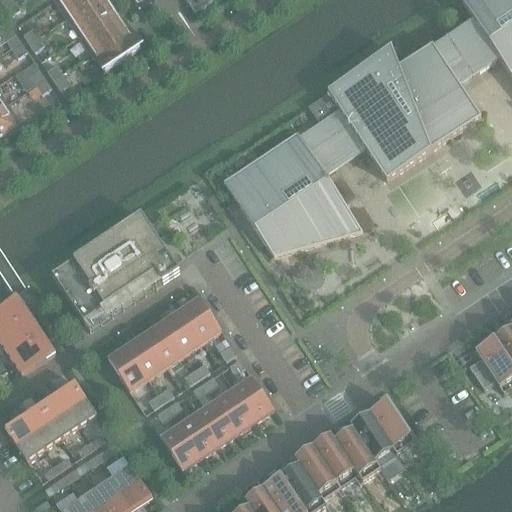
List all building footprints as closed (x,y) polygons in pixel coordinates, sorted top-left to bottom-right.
[(0,4),(5,12),(15,6),(11,0),(4,0),(0,3),(0,4)] [(69,22),(101,0),(62,0),(57,4),(69,22)] [(81,40),(116,16),(105,0),(101,0),(69,22),(81,40)] [(213,5),(209,0),(183,0),(195,17),(213,5)] [(482,123),(460,90),(499,63),(511,82),(511,0),(473,0),(463,7),(475,26),(435,53),(433,50),(399,72),(392,54),(328,97),(340,115),(300,142),(297,137),(224,186),(274,263),(363,236),(325,179),(365,152),(387,186),(482,123)] [(21,14),(15,6),(5,12),(11,21),(21,14)] [(93,58),(128,34),(116,16),(81,40),(93,58)] [(39,42),(33,33),(24,40),(29,48),(39,42)] [(106,76),(141,53),(128,34),(93,58),(106,76)] [(22,48),(16,39),(7,46),(13,54),(22,48)] [(35,57),(45,51),(39,42),(29,48),(35,57)] [(18,63),(28,57),(22,48),(13,54),(18,63)] [(64,79),(57,69),(47,75),(54,86),(64,79)] [(37,91),(46,84),(40,76),(31,82),(37,91)] [(70,89),(64,79),(54,86),(61,95),(70,89)] [(42,99),(52,93),(46,84),(37,91),(42,99)] [(6,138),(18,130),(6,111),(0,114),(0,146),(8,141),(6,138)] [(142,220),(52,280),(84,327),(157,278),(164,288),(180,277),(174,267),(142,220)] [(331,293),(322,299),(325,304),(334,298),(331,293)] [(18,303),(0,314),(0,342),(31,322),(18,303)] [(200,304),(181,316),(203,349),(222,337),(200,304)] [(181,316),(163,328),(185,361),(203,349),(181,316)] [(31,322),(0,342),(0,347),(10,362),(43,340),(31,322)] [(163,328),(145,340),(167,373),(185,361),(163,328)] [(511,331),(495,343),(511,369),(511,331)] [(43,340),(10,362),(22,381),(55,359),(43,340)] [(145,340),(127,352),(149,385),(167,373),(145,340)] [(511,369),(495,343),(475,356),(481,364),(470,372),(484,394),(496,386),(500,393),(500,392),(504,398),(511,392),(511,369)] [(231,351),(221,358),(227,367),(237,360),(231,351)] [(127,352),(109,365),(130,397),(149,385),(127,352)] [(240,365),(230,371),(235,380),(246,373),(240,365)] [(205,369),(195,376),(200,384),(210,377),(205,369)] [(195,376),(184,382),(190,391),(200,384),(195,376)] [(213,382),(203,389),(209,397),(219,391),(213,382)] [(252,383),(234,396),(256,428),(274,416),(252,383)] [(97,420),(76,388),(56,401),(78,433),(97,420)] [(203,389),(193,395),(199,404),(209,397),(203,389)] [(169,393),(159,399),(164,408),(174,401),(169,393)] [(234,396),(216,408),(238,440),(256,428),(234,396)] [(159,399),(148,406),(154,415),(164,408),(159,399)] [(78,433),(56,401),(39,412),(61,444),(78,433)] [(178,406),(167,413),(173,421),(183,415),(178,406)] [(420,454),(388,406),(367,419),(399,467),(401,466),(397,460),(412,450),(416,456),(420,454)] [(216,408),(198,420),(220,452),(238,440),(216,408)] [(61,444),(39,412),(22,423),(44,456),(61,444)] [(167,413),(157,419),(158,420),(163,428),(173,421),(167,413)] [(399,467),(367,419),(351,430),(353,433),(351,434),(383,482),(385,481),(379,472),(394,462),(398,468),(399,467)] [(198,420),(180,432),(202,464),(220,452),(198,420)] [(44,456),(22,423),(6,434),(28,466),(44,456)] [(180,432),(161,444),(183,477),(202,464),(180,432)] [(383,482),(351,434),(335,445),(331,439),(329,440),(361,488),(378,477),(382,483),(383,482)] [(95,454),(106,446),(102,440),(91,447),(95,454)] [(361,488),(329,440),(311,452),(343,500),(345,499),(341,493),(356,483),(360,489),(361,488)] [(83,462),(95,454),(91,447),(78,455),(83,462)] [(103,466),(114,458),(109,451),(98,459),(103,466)] [(343,500),(311,452),(295,463),(299,469),(297,470),(324,511),(328,511),(323,505),(338,495),(342,501),(343,500)] [(90,474),(103,466),(98,459),(86,467),(90,474)] [(61,476),(72,469),(68,462),(57,470),(61,476)] [(49,485),(61,476),(57,470),(44,478),(49,485)] [(138,511),(153,503),(131,470),(112,483),(131,511),(138,511)] [(324,511),(297,470),(279,482),(298,511),(324,511)] [(69,488),(80,481),(75,474),(64,481),(69,488)] [(56,496),(69,488),(64,481),(52,489),(56,496)] [(298,511),(279,482),(261,494),(272,511),(298,511)] [(131,511),(112,483),(95,494),(106,511),(131,511)] [(106,511),(95,494),(78,506),(81,511),(106,511)] [(272,511),(261,494),(245,505),(249,510),(247,511),(246,511),(272,511)]
